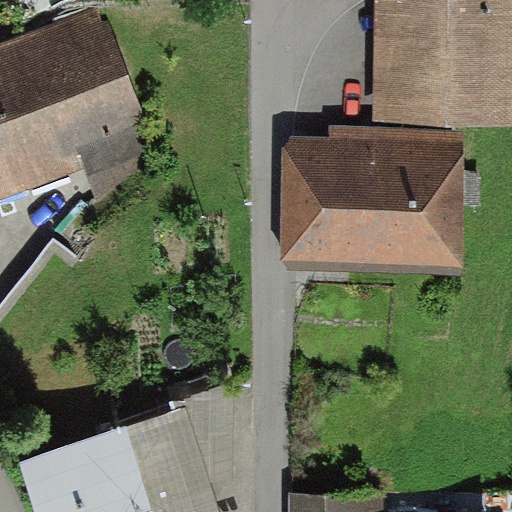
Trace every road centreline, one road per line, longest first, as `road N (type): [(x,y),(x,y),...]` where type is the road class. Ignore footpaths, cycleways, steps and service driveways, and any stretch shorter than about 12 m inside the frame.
road 1 (residential): [(270,11),(269,511)]
road 2 (unknown): [(0,238),(123,167)]
